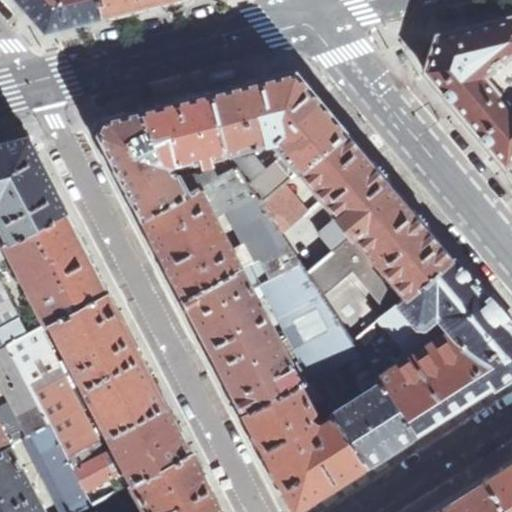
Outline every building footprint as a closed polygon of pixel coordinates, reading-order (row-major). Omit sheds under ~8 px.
[(16,0),(44,31),(104,15),(99,0),(16,0)] [(99,0),(104,15),(167,0),(99,0)] [(511,16),(437,35),(426,71),(505,166),(511,160),(511,16)] [(240,60),(213,68),(216,76),(242,68),(240,60)] [(300,170),(347,132),(345,131),(346,130),(296,70),(294,70),(209,91),(225,153),(228,153),(256,145),(272,141),(298,172),(300,170)] [(140,109),(165,166),(177,161),(192,158),(193,163),(201,161),(203,165),(210,163),(209,158),(225,153),(209,91),(141,108),(140,109)] [(142,218),(187,194),(181,181),(177,173),(167,171),(165,166),(140,109),(104,118),(97,133),(141,216),(142,218)] [(406,295),(452,257),(428,229),(425,224),(413,209),(412,210),(387,179),(384,175),(383,176),(382,176),(374,167),(375,166),(375,165),(373,161),(372,161),(371,161),(349,135),(349,134),(347,132),(300,170),(338,215),(353,233),(406,295)] [(0,225),(1,228),(9,242),(67,212),(28,137),(0,144),(0,225)] [(258,155),(256,145),(228,153),(233,162),(255,156),(258,155)] [(266,168),(255,156),(233,162),(236,166),(261,202),(290,179),(275,161),(266,168)] [(261,202),(236,166),(218,177),(199,187),(215,217),(234,207),(243,224),(236,228),(243,243),(231,249),(240,266),(288,243),(261,202)] [(199,187),(218,177),(213,167),(202,173),(193,173),(181,181),(187,194),(199,187)] [(187,194),(142,218),(141,218),(167,268),(168,267),(175,279),(173,279),(175,283),(176,282),(182,294),(181,295),(182,296),(240,266),(231,249),(215,217),(199,187),(187,194)] [(52,323),(109,293),(67,212),(9,242),(6,243),(11,253),(48,325),(52,323)] [(334,250),(353,233),(338,215),(318,232),(334,250)] [(1,228),(0,228),(0,243),(1,246),(6,243),(9,242),(1,228)] [(334,250),(307,272),(323,296),(353,271),(387,311),(396,304),(406,295),(353,233),(334,250)] [(0,246),(0,258),(11,253),(6,243),(1,246),(0,246)] [(303,265),(288,243),(240,266),(252,290),(261,285),(262,286),(303,265)] [(453,259),(452,257),(406,295),(396,304),(415,327),(424,327),(437,318),(450,328),(376,375),(379,380),(416,435),(471,399),(493,385),(494,386),(511,374),(511,321),(502,310),(475,278),(472,280),(454,258),(453,259)] [(307,272),(303,265),(262,286),(279,318),(323,296),(307,272)] [(0,339),(4,347),(9,344),(28,335),(0,280),(0,268),(1,268),(0,266),(0,339)] [(240,266),(182,296),(182,297),(183,297),(184,298),(183,298),(242,412),(300,381),(278,340),(252,290),(240,266)] [(85,385),(142,356),(109,293),(52,323),(61,339),(60,343),(65,353),(68,353),(70,357),(85,385)] [(316,374),(363,355),(352,340),(323,296),(279,318),(287,335),(278,340),(300,381),(316,374)] [(396,304),(387,311),(352,340),(363,355),(376,375),(450,328),(437,318),(424,327),(415,327),(396,304)] [(9,344),(42,407),(73,391),(59,363),(41,328),(28,335),(9,344)] [(0,381),(21,422),(28,436),(51,424),(42,407),(9,344),(4,347),(0,348),(0,381)] [(326,396),(332,411),(351,398),(343,386),(357,377),(363,385),(359,388),(361,392),(379,380),(376,375),(363,355),(316,374),(326,396)] [(102,420),(104,422),(109,433),(167,403),(161,393),(147,366),(142,356),(85,385),(94,403),(93,407),(99,419),(102,420)] [(73,391),(85,385),(70,357),(59,363),(73,391)] [(316,374),(300,381),(311,404),(326,396),(316,374)] [(332,411),(333,414),(367,464),(368,465),(416,435),(379,380),(361,392),(351,398),(332,411)] [(311,404),(300,381),(242,412),(293,510),(296,511),(366,466),(365,465),(367,464),(333,414),(320,422),(311,422),(310,420),(315,410),(311,404)] [(73,391),(83,412),(93,407),(94,403),(85,385),(73,391)] [(51,424),(67,455),(97,440),(92,428),(83,412),(73,391),(42,407),(51,424)] [(134,481),(192,451),(167,403),(109,433),(134,481)] [(0,425),(10,445),(24,438),(28,436),(21,422),(8,429),(0,413),(0,425)] [(97,440),(109,433),(104,422),(92,428),(97,440)] [(62,511),(73,511),(92,503),(67,455),(51,424),(28,436),(24,438),(62,511)] [(0,450),(10,445),(0,425),(0,450)] [(133,482),(134,481),(109,433),(97,440),(67,455),(92,503),(117,490),(133,482)] [(0,511),(45,511),(10,445),(0,450),(0,511)] [(222,511),(218,503),(192,451),(134,481),(133,482),(142,499),(148,511),(158,511),(222,511)] [(511,511),(511,459),(483,478),(483,479),(482,480),(503,511),(511,511)] [(503,511),(482,480),(431,511),(503,511)] [(126,507),(142,499),(133,482),(117,490),(126,507)] [(124,511),(126,507),(117,490),(92,503),(96,511),(124,511)] [(96,511),(92,503),(73,511),(96,511)]
